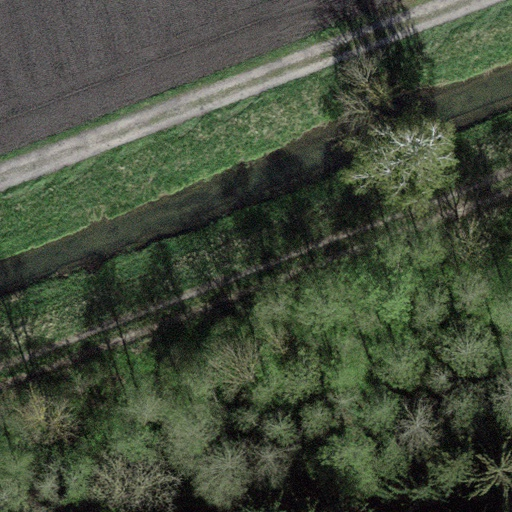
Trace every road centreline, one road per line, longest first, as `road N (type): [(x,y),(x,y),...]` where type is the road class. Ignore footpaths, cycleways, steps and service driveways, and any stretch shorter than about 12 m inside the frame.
road 1 (track): [(0,372),(511,176)]
road 2 (track): [(0,173),(465,0)]
